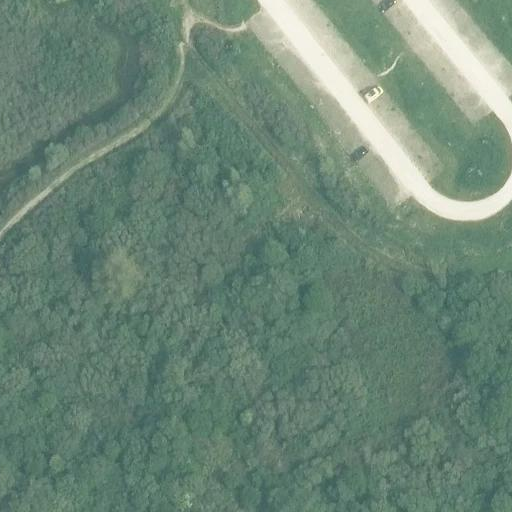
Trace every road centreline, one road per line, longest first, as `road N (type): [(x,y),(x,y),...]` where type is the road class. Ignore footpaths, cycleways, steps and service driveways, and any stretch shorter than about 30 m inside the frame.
road 1 (track): [(511,186),(470,211),(431,201),(271,5)]
road 2 (track): [(0,237),(63,179),(160,110),(179,79),(183,42)]
